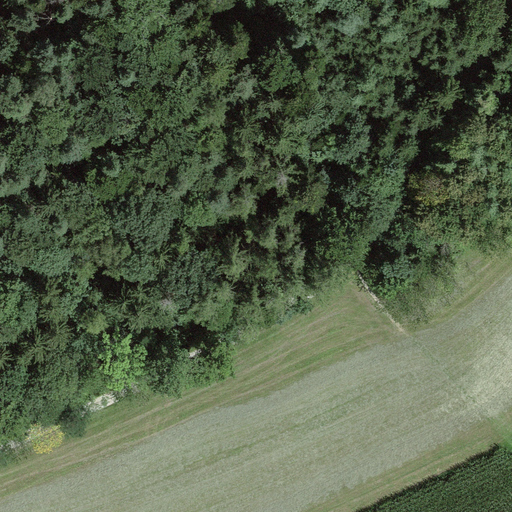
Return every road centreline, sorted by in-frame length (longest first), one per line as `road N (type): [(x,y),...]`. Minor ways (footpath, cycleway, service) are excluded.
road 1 (track): [(352,259),(237,333),(0,445)]
road 2 (track): [(352,259),(452,126),(511,3)]
road 3 (track): [(511,437),(405,332),(352,259)]
